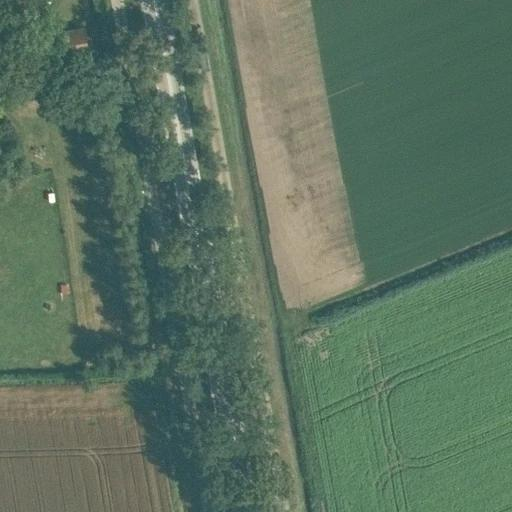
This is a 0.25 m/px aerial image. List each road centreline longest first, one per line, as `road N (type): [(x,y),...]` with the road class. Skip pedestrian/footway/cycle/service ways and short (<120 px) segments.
road 1 (primary): [(247,511),(154,0)]
road 2 (unclassified): [(285,511),(193,0)]
road 3 (unclassified): [(116,0),(207,511)]
